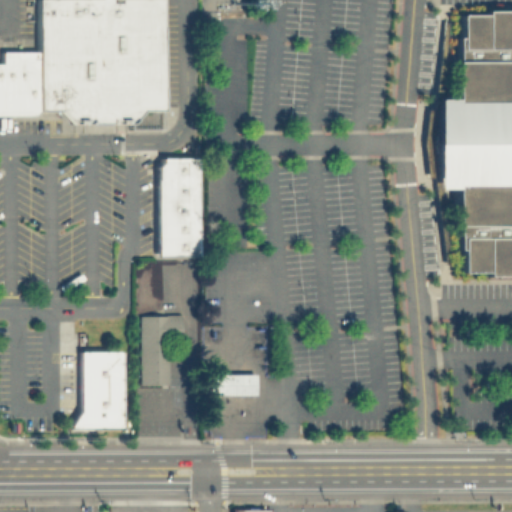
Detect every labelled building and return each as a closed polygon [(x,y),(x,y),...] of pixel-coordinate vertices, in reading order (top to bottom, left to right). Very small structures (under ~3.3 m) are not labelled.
[(71,125),(58,111),(38,111),(38,52),(37,0),(141,0),(141,111),(129,125),(71,125)] [(141,0),(162,0),(163,111),(141,111),(141,0)] [(511,278),(486,278),(486,275),(461,275),(461,252),(456,253),(456,229),(454,229),(453,191),(437,191),(436,102),(454,101),(454,64),(456,64),(456,39),(460,39),(460,17),(485,16),(485,12),(511,12),(511,278)] [(17,117),(0,117),(0,52),(16,52),(17,117)] [(38,111),(32,117),(17,117),(16,52),(38,52),(38,111)] [(158,168),(161,164),(161,158),(200,158),(200,181),(158,181),(158,168)] [(158,200),(158,181),(200,181),(200,200),(158,200)] [(158,220),(158,200),(200,200),(200,220),(158,220)] [(158,239),(158,220),(200,220),(200,239),(158,239)] [(158,259),(158,239),(200,239),(200,259),(158,259)] [(169,383),(140,384),(139,315),(180,315),(180,340),(168,340),(169,383)] [(69,428),(81,409),(81,350),(123,350),(123,427),(69,428)] [(253,374),(253,393),(201,394),(200,375),(253,374)]
